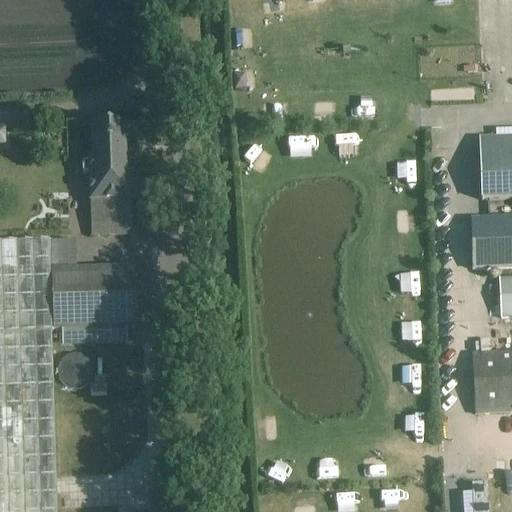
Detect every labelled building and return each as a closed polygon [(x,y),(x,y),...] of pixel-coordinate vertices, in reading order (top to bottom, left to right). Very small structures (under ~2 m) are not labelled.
[(262,0),(265,12),(283,9),(281,0),(262,0)] [(241,48),(240,30),(230,30),(232,48),(241,48)] [(476,86),(482,99),(495,94),(489,80),(476,86)] [(374,121),(374,101),(352,102),(352,121),(374,121)] [(313,102),(313,122),(332,122),(332,102),(313,102)] [(258,122),(281,122),(281,112),(258,113),(258,122)] [(90,160),(91,193),(93,237),(133,235),(130,176),(116,176),(115,160),(130,160),(130,146),(129,126),(104,127),(92,127),(93,160),(90,160)] [(354,136),(334,137),(334,157),(355,156),(354,136)] [(309,159),(309,139),(287,139),(288,160),(309,159)] [(511,139),(479,141),(481,202),(511,201),(511,139)] [(252,148),(243,164),(261,174),(270,158),(252,148)] [(413,187),(413,164),(395,164),(395,187),(413,187)] [(395,212),(395,234),(415,234),(415,212),(395,212)] [(511,221),(467,223),(469,275),(511,273),(511,221)] [(75,243),(49,244),(50,273),(76,272),(75,243)] [(51,333),(50,273),(49,244),(0,245),(0,336),(51,335),(51,333)] [(132,270),(76,272),(50,273),(51,333),(134,330),(132,270)] [(398,277),(398,298),(417,298),(417,277),(398,277)] [(476,416),(511,413),(511,277),(499,278),(501,318),(511,317),(511,353),(472,356),(476,416)] [(419,325),(398,324),(398,346),(418,347),(419,325)] [(0,511),(56,511),(51,335),(0,336),(0,511)] [(91,364),(88,361),(86,359),(83,357),(80,356),(77,356),(73,356),(70,356),(67,358),(64,359),(62,362),(60,364),(59,367),(58,370),(57,374),(58,377),(59,381),(61,384),(63,386),(66,389),(69,390),(72,391),(76,392),(79,391),(82,390),(86,389),(88,386),(91,384),(92,381),(93,377),(94,374),(93,370),(92,367),(91,364)] [(411,393),(419,393),(419,372),(411,372),(411,393)] [(402,418),(402,437),(422,437),(422,418),(402,418)] [(254,421),(256,442),(279,440),(277,419),(254,421)] [(366,459),(366,478),(381,478),(381,458),(366,459)] [(264,476),(285,482),(288,471),(267,465),(264,476)] [(469,476),(469,504),(485,504),(485,476),(469,476)] [(378,491),(377,511),(397,511),(398,492),(378,491)]
